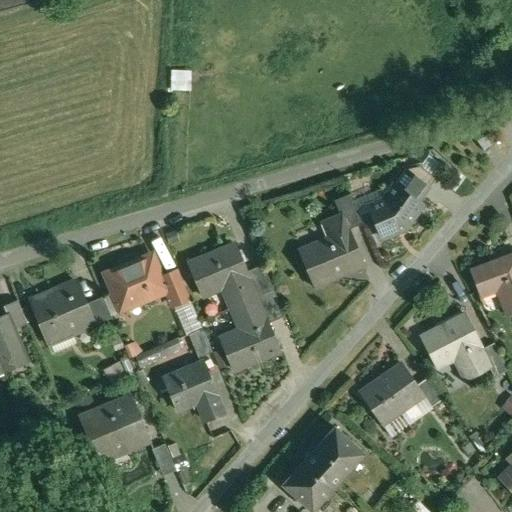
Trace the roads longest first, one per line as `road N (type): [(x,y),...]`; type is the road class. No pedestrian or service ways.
road 1 (residential): [(511,110),(0,269)]
road 2 (residential): [(511,160),(201,511)]
